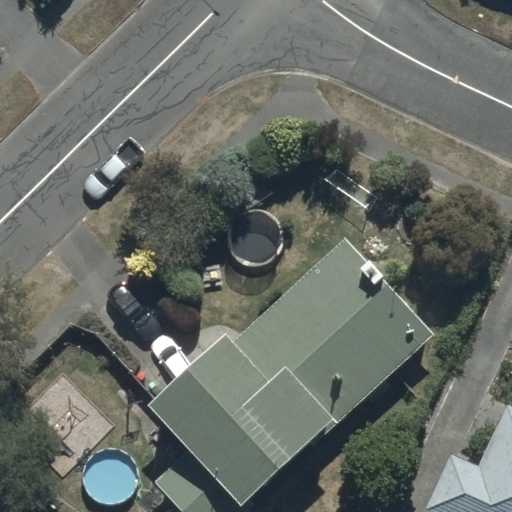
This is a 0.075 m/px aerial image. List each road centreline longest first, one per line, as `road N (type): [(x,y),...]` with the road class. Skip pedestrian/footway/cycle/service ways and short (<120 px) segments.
road 1 (residential): [(227,0),(0,231)]
road 2 (residential): [(511,105),(281,0)]
